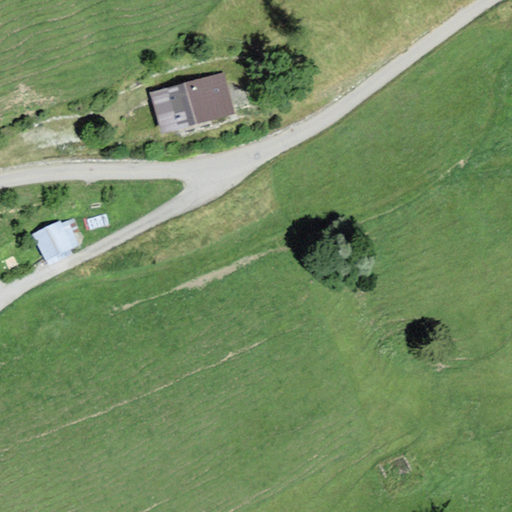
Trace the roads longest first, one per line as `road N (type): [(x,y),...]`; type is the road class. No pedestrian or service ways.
road 1 (track): [(511,175),(437,183),(378,213),(42,338),(19,332),(0,298)]
road 2 (residential): [(0,183),(218,168),(317,121),(494,0)]
road 3 (track): [(511,54),(471,174)]
